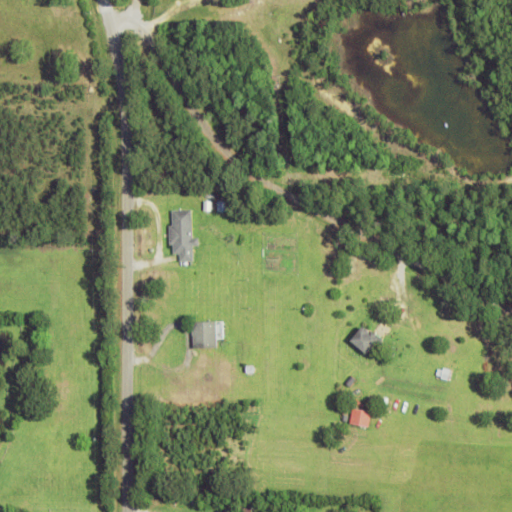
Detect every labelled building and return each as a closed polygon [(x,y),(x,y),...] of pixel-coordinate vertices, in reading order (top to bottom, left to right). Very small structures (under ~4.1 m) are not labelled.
[(229,100),(236,94),(266,129),(259,135),(229,100)] [(201,238),(201,246),(194,246),(195,262),(182,262),(182,255),(175,255),(175,245),(172,245),(172,227),(174,227),(174,210),(194,210),(195,238),(201,238)] [(195,323),(218,322),(219,348),(195,349),(195,323)] [(382,338),(386,341),(382,347),(379,344),(369,355),(362,349),(360,351),(357,348),(358,347),(353,342),(366,327),(372,333),(371,334),(379,341),(382,338)] [(446,369),(448,358),(459,360),(457,371),(446,369)] [(370,427),(373,412),(355,407),(351,423),(370,427)]
